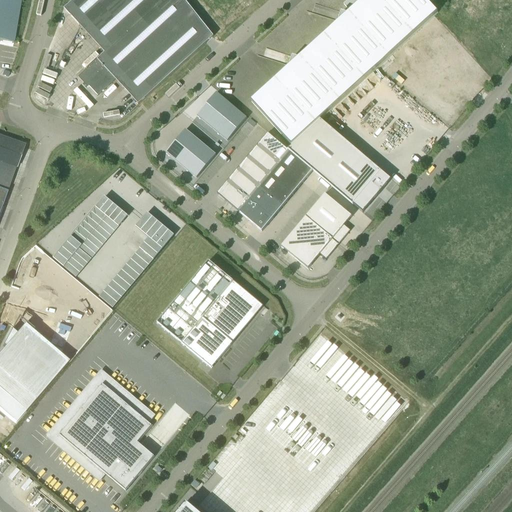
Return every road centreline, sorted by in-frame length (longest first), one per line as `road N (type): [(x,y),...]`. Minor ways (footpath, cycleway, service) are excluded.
road 1 (residential): [(511,79),(316,312)]
road 2 (residential): [(316,312),(142,511)]
road 3 (residential): [(116,145),(316,312)]
road 4 (residential): [(116,145),(282,0)]
road 5 (residential): [(47,0),(15,98),(23,120),(50,128)]
road 6 (residential): [(0,273),(50,128)]
